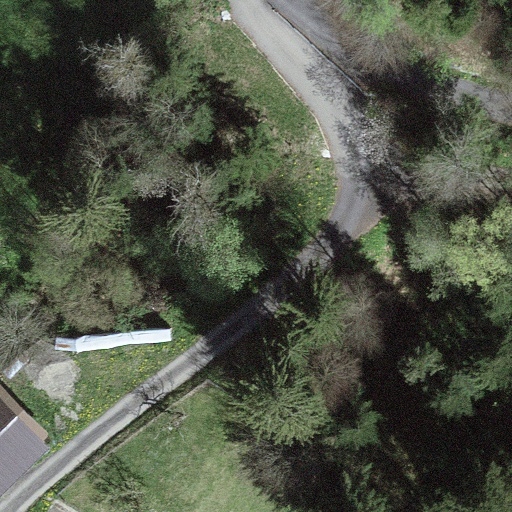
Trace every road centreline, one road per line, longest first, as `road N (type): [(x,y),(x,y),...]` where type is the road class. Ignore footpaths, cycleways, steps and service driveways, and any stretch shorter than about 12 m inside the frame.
road 1 (track): [(246,0),(380,152),(362,195),(342,231),(276,299),(90,437),(6,511)]
road 2 (track): [(511,110),(381,65),(293,0)]
road 3 (track): [(380,152),(511,177)]
